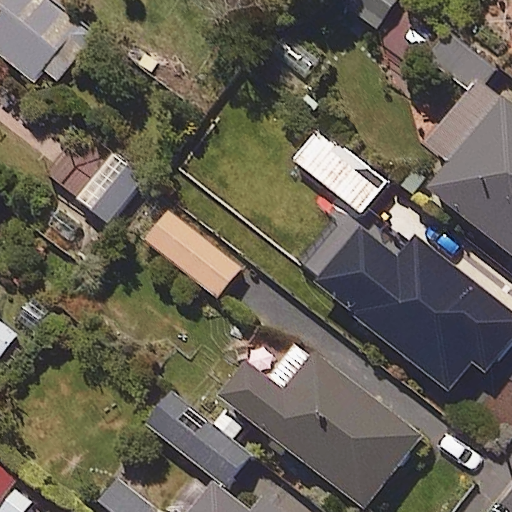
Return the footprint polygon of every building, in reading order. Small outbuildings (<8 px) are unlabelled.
[(0,0),(0,53),(49,94),(95,38),(49,0),(0,0)] [(400,0),(341,0),(340,1),(379,30),(400,0)] [(503,68),(455,30),(435,55),(482,94),(503,68)] [(511,102),(505,97),(432,189),(511,253),(511,102)] [(389,183),(323,130),(298,161),(364,214),(389,183)] [(148,180),(118,156),(82,201),(112,225),(148,180)] [(243,268),(171,213),(148,242),(221,297),(243,268)] [(511,345),(511,316),(416,239),(355,314),(453,392),(476,363),(489,374),(511,345)] [(19,336),(0,320),(0,356),(1,358),(19,336)] [(424,440),(301,344),(272,381),(248,363),(222,396),(369,510),(424,440)] [(253,457),(174,394),(149,424),(228,488),(253,457)] [(0,503),(13,486),(0,476),(0,503)] [(300,511),(304,507),(275,484),(252,511),(250,511),(209,479),(183,511),(300,511)] [(153,511),(154,511),(117,482),(101,503),(112,511),(153,511)]
